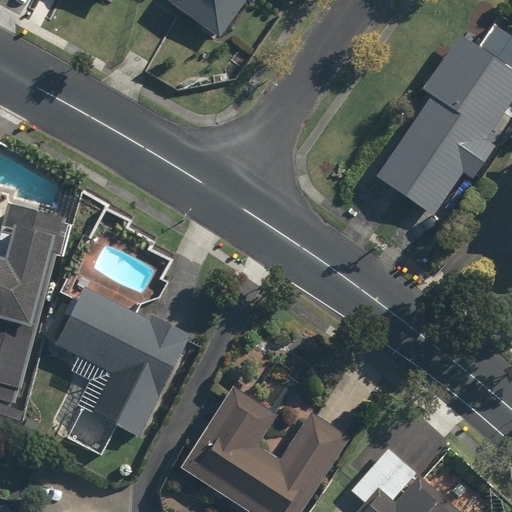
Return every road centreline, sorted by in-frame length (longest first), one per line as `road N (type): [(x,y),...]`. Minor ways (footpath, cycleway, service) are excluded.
road 1 (residential): [(511,410),(369,298),(222,198)]
road 2 (residential): [(222,198),(0,72)]
road 3 (residential): [(222,198),(361,0)]
